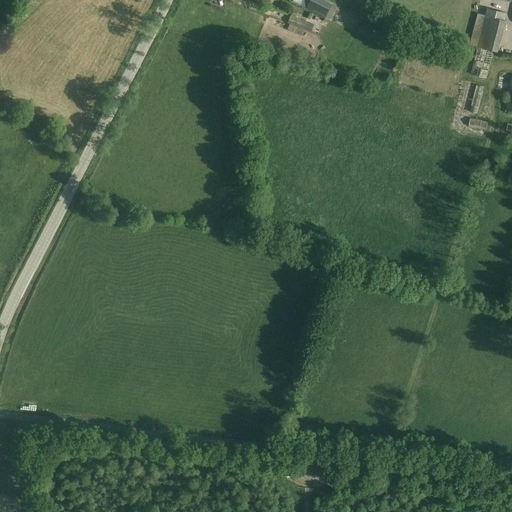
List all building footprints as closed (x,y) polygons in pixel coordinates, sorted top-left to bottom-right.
[(326,18),(332,6),(319,0),(311,0),(307,9),(326,18)] [(498,52),(506,21),(505,21),(507,13),(487,8),(485,16),(478,13),(469,44),(477,46),(494,51),(498,52)] [(288,29),(303,35),(305,29),(303,29),(304,27),(307,29),(310,23),(306,21),(296,17),(297,15),(292,13),(291,15),(287,23),(290,24),(288,29)] [(363,22),(358,32),(382,44),(387,35),(363,22)] [(493,53),(494,51),(477,46),(470,74),(487,79),(493,53)] [(478,113),(484,87),(477,85),(470,111),(478,113)] [(488,122),(470,118),(469,126),(486,130),(488,122)]
